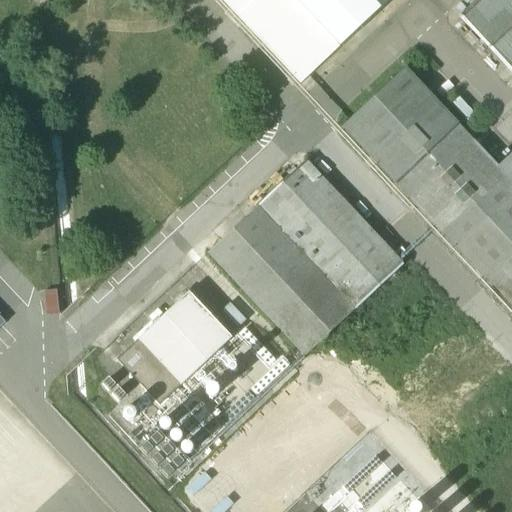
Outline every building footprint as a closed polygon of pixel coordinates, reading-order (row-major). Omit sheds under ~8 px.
[(219,0),(298,86),(389,0),(219,0)] [(511,0),(479,0),(458,20),(511,77),(511,0)] [(495,170),(402,71),(340,130),(441,236),(504,179),(495,170)] [(504,179),(441,236),(485,281),(511,256),(511,156),(511,155),(495,170),(504,179)] [(402,268),(304,165),(259,205),(356,310),(402,268)] [(356,310),(259,205),(205,256),(301,357),(334,327),(356,310)] [(511,256),(486,280),(511,307),(511,256)] [(163,316),(206,362),(232,338),(189,293),(163,316)] [(158,311),(149,319),(154,325),(163,316),(158,311)] [(206,362),(163,316),(154,325),(139,340),(182,386),(206,362)] [(182,386),(139,340),(116,361),(159,407),(182,386)] [(218,394),(218,392),(218,389),(216,387),(214,385),(211,385),(209,386),(207,387),(205,389),(205,392),(205,394),(207,397),(209,398),(212,398),(214,398),(217,396),(218,394)] [(135,418),(136,415),(135,413),(134,410),(132,409),(129,409),(127,409),(124,411),(123,413),(123,415),(123,418),(125,420),(127,422),(129,422),(132,421),(134,420),(135,418)] [(160,424),(159,426),(160,428),(161,430),(163,431),(165,432),(167,431),(169,430),(170,428),(171,426),(171,424),(169,422),(167,420),(165,420),(163,420),(161,422),(160,424)] [(181,440),(182,437),(181,435),(180,433),(178,432),(176,432),(174,432),(172,433),(170,435),(170,438),(171,440),(172,442),(174,443),(176,443),(178,443),(180,442),(181,440)] [(192,451),(193,449),(192,447),(191,445),(189,444),(187,443),(185,444),(183,445),(181,447),(181,449),(182,452),(183,454),(185,455),(187,455),(189,455),(191,453),(192,451)]
